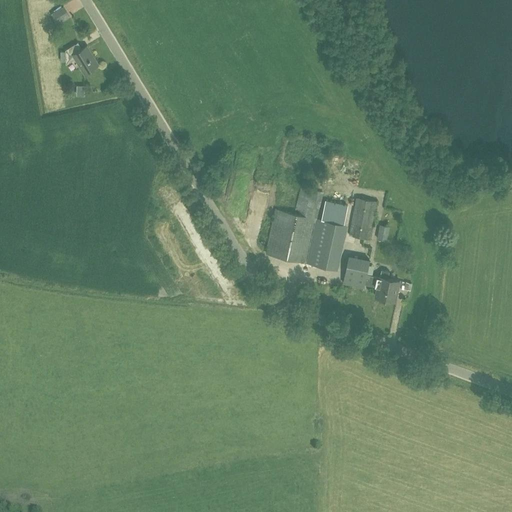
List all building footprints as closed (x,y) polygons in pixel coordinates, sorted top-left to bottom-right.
[(51,13),(58,24),(70,16),(64,5),(51,13)] [(75,58),(84,73),(99,64),(87,45),(82,48),(78,42),(65,49),(66,64),(67,64),(75,58)] [(321,178),(315,177),(314,181),(312,180),(311,186),(301,184),(294,213),(276,209),(267,253),(296,259),(295,262),(298,263),(299,260),(307,261),(338,269),(347,224),(344,223),(321,218),(317,217),(323,189),(321,189),(322,185),(319,184),(321,178)] [(260,181),(257,209),(269,210),(272,182),(260,181)] [(362,237),(369,238),(376,201),(357,197),(349,235),(356,236),(362,237)] [(321,218),(344,223),(348,205),(325,200),(321,218)] [(387,240),(390,227),(381,225),(378,238),(387,240)] [(344,283),(364,287),(364,284),(377,286),(375,296),(396,300),(399,280),(388,278),(389,271),(381,269),(380,277),(366,274),(369,259),(350,255),(344,283)] [(219,258),(207,268),(212,273),(223,263),(219,258)]
